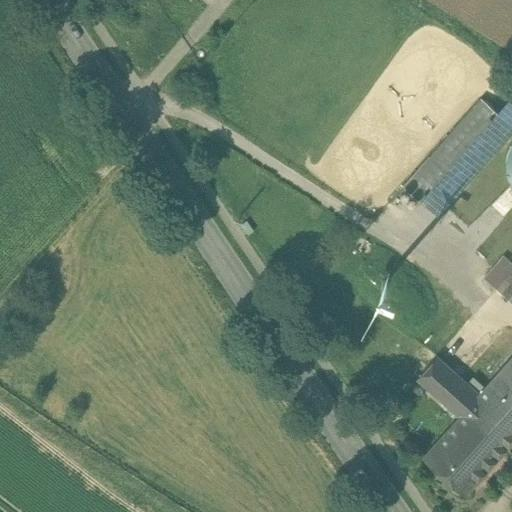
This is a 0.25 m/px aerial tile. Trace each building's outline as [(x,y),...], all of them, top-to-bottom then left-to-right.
[(511,127),(480,99),(405,184),(439,214),(511,131),(511,127)] [(511,131),(439,214),(497,263),(504,255),(511,262),(511,131)] [(497,263),(485,277),(496,288),(511,269),(511,262),(504,255),(497,263)] [(511,269),(496,288),(510,300),(511,297),(511,269)] [(479,393),(437,356),(417,378),(459,416),(466,408),(479,393)] [(511,356),(479,393),(466,408),(508,445),(511,441),(511,356)] [(459,416),(424,456),(466,493),(508,445),(466,408),(459,416)]
